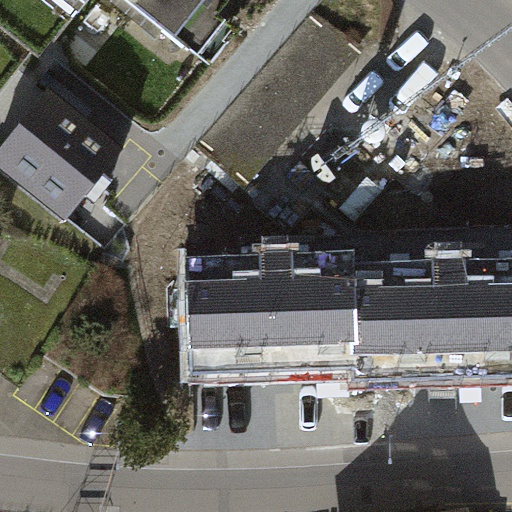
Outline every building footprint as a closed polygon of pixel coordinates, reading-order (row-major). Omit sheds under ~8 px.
[(99,0),(186,67),(237,0),(99,0)] [(254,173),(369,49),(332,15),(217,139),(254,173)] [(130,151),(49,88),(24,120),(0,149),(0,173),(68,228),(130,151)] [(355,258),(194,262),(197,373),(359,368),(356,270),(355,258)] [(511,263),(356,270),(359,368),(360,383),(511,376),(511,263)]
